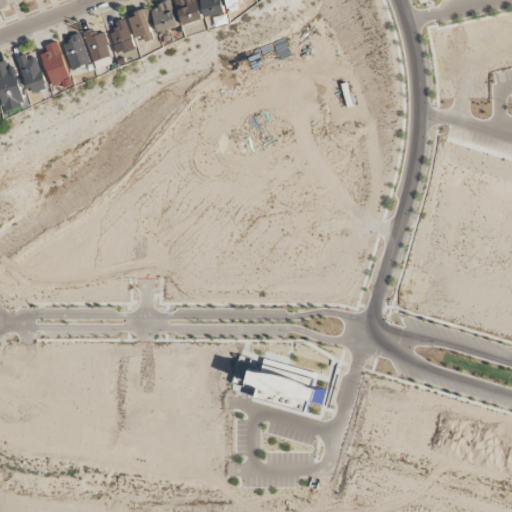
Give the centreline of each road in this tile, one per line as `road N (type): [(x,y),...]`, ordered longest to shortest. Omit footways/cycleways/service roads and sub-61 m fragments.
road 1 (residential): [(25,323),(293,328),(511,391)]
road 2 (residential): [(511,364),(321,313),(35,316),(25,323)]
road 3 (tertiary): [(363,347),(420,133),(420,76),(400,0)]
